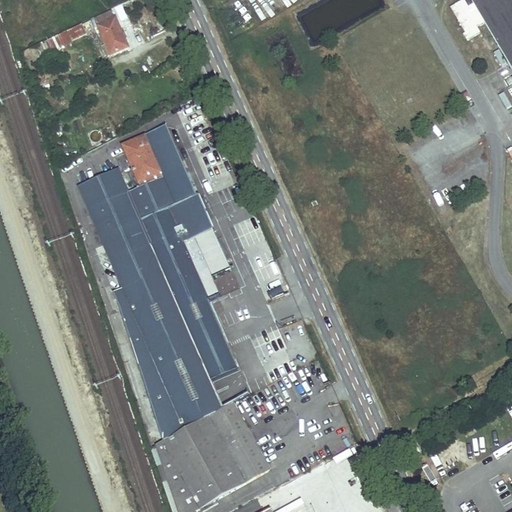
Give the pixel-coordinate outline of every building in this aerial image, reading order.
[(511,0),(476,0),(472,2),(511,69),(511,0)] [(129,46),(117,19),(100,27),(113,54),(129,46)] [(82,26),(68,33),(73,43),(87,36),(82,26)] [(121,171),(80,189),(125,290),(114,294),(158,419),(217,394),(213,381),(239,369),(209,301),(221,296),(215,280),(230,272),(201,198),(196,198),(168,129),(124,146),(142,189),(131,195),(121,171)] [(217,394),(158,419),(163,440),(223,408),(217,394)] [(271,470),(234,404),(164,443),(201,510),(271,470)] [(156,448),(178,511),(197,511),(201,510),(164,443),(156,448)]
